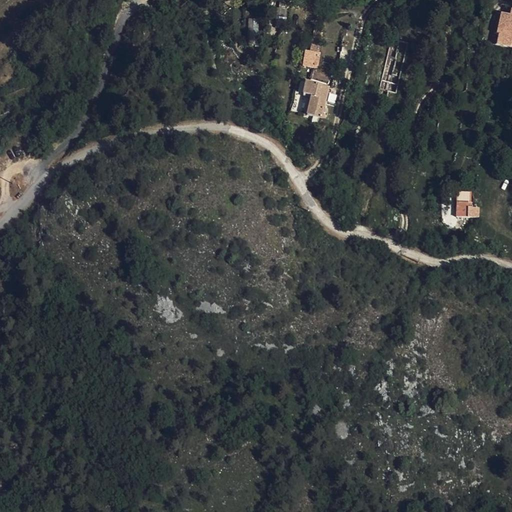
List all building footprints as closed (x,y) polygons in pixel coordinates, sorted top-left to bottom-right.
[(266,6),(265,25),(274,25),(275,6),(273,6),(272,0),(267,0),(268,6),(266,6)] [(492,0),(486,31),(511,35),(511,21),(503,19),(507,3),(511,3),(511,0),(500,0),(500,2),(492,0)] [(288,42),(288,55),(303,54),(302,40),(293,40),(293,42),(288,42)] [(317,61),(300,59),(299,69),(316,71),(317,61)] [(302,87),(301,92),(315,94),(317,74),(295,72),(294,86),(302,87)] [(315,94),(301,92),(300,105),(313,106),(315,94)] [(461,190),(458,190),(446,189),(444,189),(443,204),(467,206),(468,196),(461,196),(461,190)]
